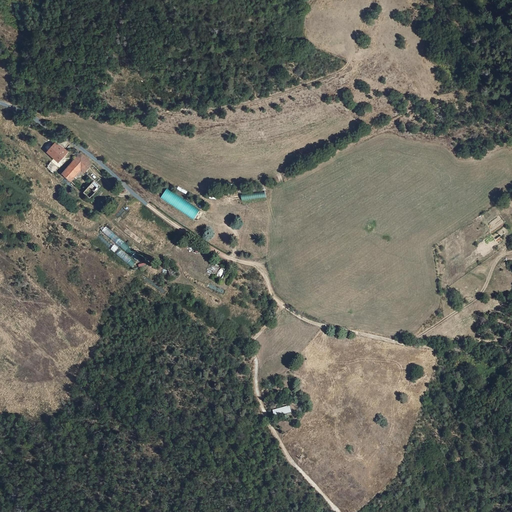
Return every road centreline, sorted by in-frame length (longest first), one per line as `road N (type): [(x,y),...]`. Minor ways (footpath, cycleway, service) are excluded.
road 1 (unclassified): [(282,305),(262,264),(225,257),(100,163),(0,104)]
road 2 (track): [(350,60),(327,77),(210,110),(153,117),(17,112)]
road 3 (track): [(282,305),(252,344),(256,393),(292,464),(336,511)]
road 4 (track): [(282,305),(350,333),(454,350)]
road 5 (track): [(407,345),(478,298),(496,261),(511,254)]
